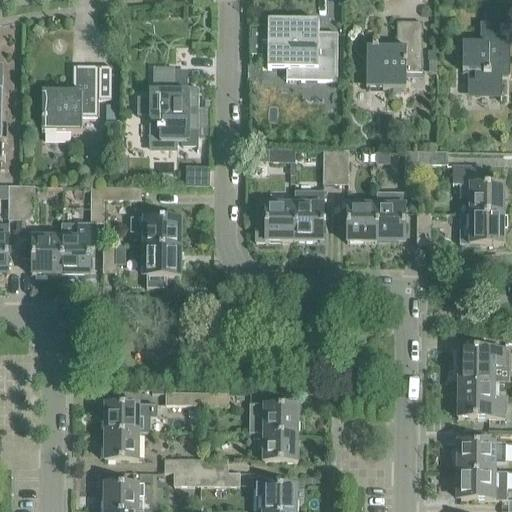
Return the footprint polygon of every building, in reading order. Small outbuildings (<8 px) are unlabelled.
[(299,84),(337,84),(337,36),(319,36),(319,24),(268,23),(268,33),(251,33),(251,58),(262,58),(262,43),(267,43),(267,71),(300,72),(299,84)] [(366,51),(365,93),(404,93),(405,78),(421,78),(422,27),(396,27),(395,52),(378,52),(378,50),(372,50),(372,51),(366,51)] [(463,75),(475,75),(475,97),(499,97),(500,79),(509,80),(509,33),(510,27),(489,27),(489,47),(480,47),(463,47),(463,75)] [(436,76),(436,62),(428,61),(428,76),(436,76)] [(153,101),(138,101),(138,119),(150,119),(149,151),(179,151),(179,135),(182,135),(182,148),(182,149),(182,150),(183,150),(184,151),(185,151),(197,151),(197,155),(199,155),(199,142),(213,142),(213,104),(205,104),(205,112),(199,112),(199,92),(199,91),(186,91),(186,87),(187,87),(187,86),(186,86),(185,86),(184,85),(184,84),(184,76),(183,76),(183,77),(175,77),(175,70),(174,70),(174,71),(155,71),(155,70),(154,70),(154,101),(153,101)] [(112,72),(99,72),(74,71),(74,96),(43,96),(42,137),(82,137),(82,120),(98,121),(98,102),(111,102),(112,72)] [(118,120),(118,107),(107,107),(106,120),(118,120)] [(422,146),(422,155),(435,155),(436,146),(422,146)] [(268,166),(295,166),(295,153),(268,153),(268,166)] [(336,188),(336,154),(323,153),(322,188),(336,188)] [(348,154),(336,154),(336,188),(348,188),(348,154)] [(418,155),(404,154),(404,185),(417,185),(417,168),(418,155)] [(422,155),(418,155),(417,168),(447,168),(447,155),(435,155),(422,155)] [(128,172),(128,158),(119,158),(119,171),(127,172),(128,172)] [(470,218),(504,219),(505,189),(480,189),(481,170),(452,169),(452,189),(460,189),(460,203),(470,203),(470,218)] [(186,171),(186,187),(206,188),(206,172),(186,171)] [(22,224),(22,190),(8,189),(8,224),(22,224)] [(34,190),(22,190),(22,224),(34,224),(34,190)] [(103,227),(104,204),(104,191),(91,191),(90,227),(103,227)] [(141,191),(104,191),(104,204),(141,204),(141,191)] [(295,202),(295,208),(294,242),(323,242),(323,196),(310,195),(310,202),(295,202)] [(377,209),(376,243),(404,243),(405,197),(392,197),(377,197),(377,209)] [(294,247),(294,242),(295,208),(291,208),(291,211),(265,211),(265,231),(255,230),(255,246),(294,247)] [(348,212),(347,246),(376,247),(376,243),(377,209),(374,209),(374,212),(348,212)] [(417,218),(417,248),(430,248),(430,218),(417,218)] [(504,219),(470,218),(464,218),(464,235),(460,235),(460,249),(504,249),(504,219)] [(143,250),(178,250),(178,222),(132,221),(132,235),(144,235),(143,250)] [(0,275),(8,276),(9,229),(0,228),(0,275)] [(62,242),(62,276),(90,277),(91,229),(79,229),(62,229),(62,242)] [(33,245),(32,280),(62,280),(62,276),(62,242),(58,242),(58,246),(33,245)] [(115,277),(116,250),(103,250),(102,276),(115,277)] [(143,250),(143,253),(147,253),(146,293),(166,293),(167,281),(181,281),(182,250),(178,250),(143,250)] [(485,271),(502,271),(502,259),(485,259),(485,271)] [(457,352),(457,387),(493,387),(510,388),(510,353),(503,353),(486,352),(457,352)] [(457,387),(456,422),(502,423),(502,404),(493,404),(493,387),(457,387)] [(165,409),(203,409),(203,396),(165,396),(165,409)] [(203,396),(203,409),(228,410),(228,397),(203,396)] [(157,409),(105,409),(105,436),(139,437),(150,437),(150,421),(157,421),(157,409)] [(262,438),(265,438),(298,438),(299,410),(250,409),(249,437),(262,437),(262,438)] [(138,465),(139,437),(105,436),(104,464),(138,465)] [(298,438),(265,438),(262,438),(262,466),(264,466),(298,467),(298,438)] [(455,475),(459,475),(494,475),(494,466),(504,466),(504,447),(456,446),(455,475)] [(164,477),(173,477),(202,477),(202,463),(164,463),(164,477)] [(202,463),(202,477),(228,477),(228,463),(202,463)] [(506,475),(494,475),(459,475),(459,503),(506,504),(506,475)] [(201,490),(202,477),(173,477),(173,490),(201,490)] [(228,477),(202,477),(201,490),(239,491),(240,477),(228,477)] [(104,489),(103,511),(137,511),(138,502),(144,502),(144,489),(104,489)] [(297,511),(298,491),(258,490),(257,511),(297,511)]
